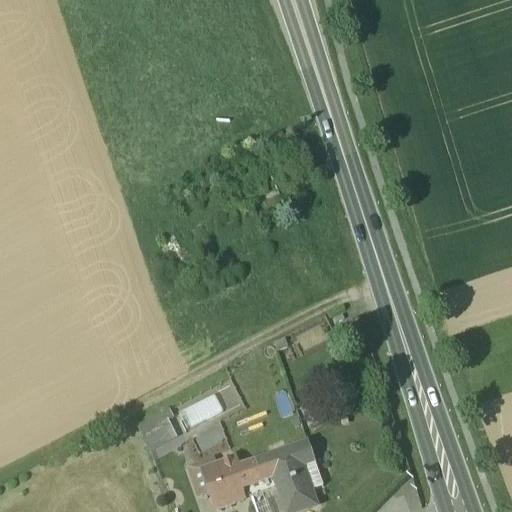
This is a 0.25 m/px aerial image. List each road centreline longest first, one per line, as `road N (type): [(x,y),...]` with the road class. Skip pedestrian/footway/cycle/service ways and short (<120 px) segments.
road 1 (primary): [(459,511),(297,0)]
road 2 (track): [(0,475),(387,280)]
